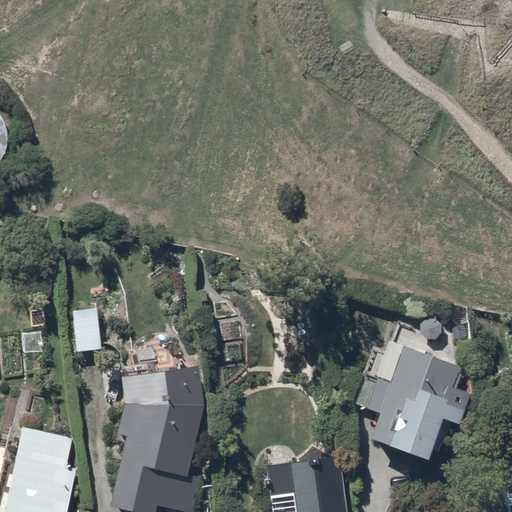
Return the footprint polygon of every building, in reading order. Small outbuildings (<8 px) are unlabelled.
[(8,146),(7,132),(1,119),(0,118),(0,166),(5,159),(8,146)] [(95,309),(70,311),(74,354),(99,351),(95,309)] [(465,370),(400,347),(387,383),(376,379),(364,412),(377,416),(367,443),(424,464),(439,423),(456,430),(469,395),(457,391),(465,370)] [(197,367),(116,380),(120,404),(112,438),(125,441),(110,505),(139,511),(149,511),(151,503),(190,511),(198,474),(188,472),(203,408),(197,367)] [(73,440),(21,428),(1,511),(64,511),(75,467),(68,464),(73,440)] [(511,511),(511,448),(498,450),(504,511),(511,511)] [(346,511),(340,460),(264,468),(268,511),(346,511)]
